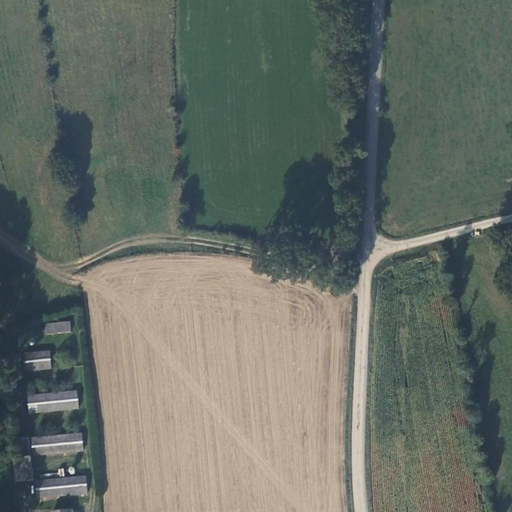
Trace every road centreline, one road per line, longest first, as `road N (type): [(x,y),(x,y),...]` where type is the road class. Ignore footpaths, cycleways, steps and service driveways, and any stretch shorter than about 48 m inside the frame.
road 1 (unclassified): [(367,241),(363,511)]
road 2 (unclassified): [(378,0),(367,241)]
road 3 (unclassified): [(367,241),(511,216)]
